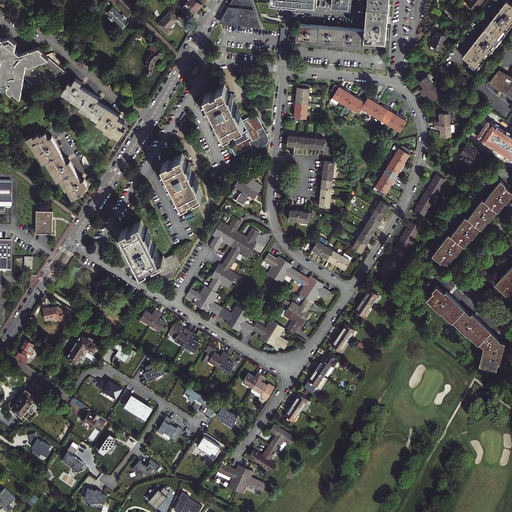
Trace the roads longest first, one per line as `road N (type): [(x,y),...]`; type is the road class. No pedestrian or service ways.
road 1 (residential): [(284,69),(391,82),(421,120),(410,189),(350,288)]
road 2 (tertiary): [(186,57),(71,242)]
road 3 (residential): [(0,350),(69,396),(84,373),(107,367),(164,403)]
road 4 (residential): [(275,155),(270,197),(280,235),(298,257),(350,288)]
road 5 (residential): [(172,304),(292,377)]
road 6 (tertiary): [(71,242),(0,350)]
